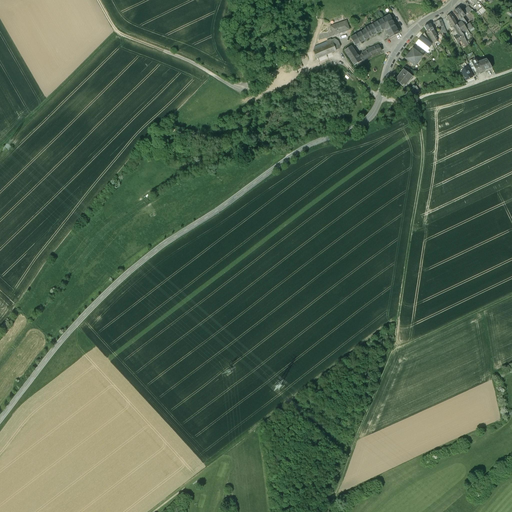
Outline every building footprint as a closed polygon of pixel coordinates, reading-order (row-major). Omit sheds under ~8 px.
[(468,6),(464,11),(468,15),(472,10),(468,6)] [(482,7),(476,13),(479,16),(486,11),(482,7)] [(459,20),(462,18),(462,19),(465,17),(459,9),(453,13),(459,20)] [(453,27),(457,25),(455,21),(451,15),(447,17),(453,27)] [(389,16),(380,21),(385,30),(390,38),(398,34),(389,16)] [(385,30),(380,21),(364,30),(365,30),(351,38),(355,45),(384,29),(384,30),(385,30)] [(330,27),(333,36),(349,30),(346,22),(330,27)] [(459,28),(464,38),(465,38),(464,37),(468,34),(470,33),(464,25),(462,22),(457,25),(459,28)] [(458,42),(464,38),(459,28),(455,30),(459,35),(457,36),(456,35),(454,37),(457,42),(458,42)] [(434,30),(428,33),(432,39),(437,36),(434,30)] [(431,45),(428,43),(426,41),(426,40),(421,36),(416,44),(426,52),(428,48),(429,49),(429,48),(431,45)] [(333,44),(314,51),(316,58),(339,49),(335,39),(331,40),(333,44)] [(358,57),(361,61),(373,54),(382,50),(379,46),(370,49),(358,57)] [(354,65),(361,61),(358,57),(351,47),(350,47),(344,50),(354,65)] [(422,56),(413,49),(405,59),(415,66),(422,56)] [(478,63),(476,59),(471,62),(476,71),(478,74),(482,71),(478,63)] [(486,60),(478,63),(482,71),(492,68),(486,60)] [(467,67),(461,70),(466,81),(474,77),(472,74),(471,74),(468,69),(467,67)] [(413,77),(403,70),(396,79),(398,81),(397,82),(404,88),(413,77)] [(416,86),(404,94),(408,99),(420,91),(416,86)]
